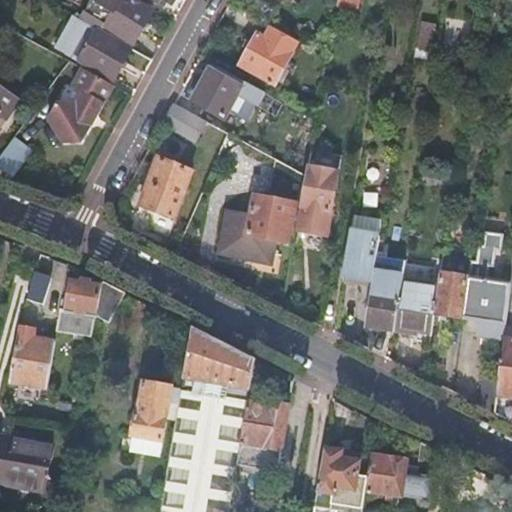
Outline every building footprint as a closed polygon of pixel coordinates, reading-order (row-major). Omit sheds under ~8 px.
[(133,43),(152,13),(132,0),(93,0),(83,18),(103,30),(106,25),(133,43)] [(299,41),(272,26),(266,37),(258,33),(240,66),(274,84),(299,41)] [(131,47),(98,28),(79,60),(112,79),(131,47)] [(416,45),(414,56),(428,59),(432,38),(419,35),(418,46),(416,45)] [(288,104),(213,63),(193,100),(225,118),(240,93),(281,116),(288,104)] [(113,85),(82,67),(62,100),(73,105),(66,116),(46,116),(37,132),(52,158),(71,158),(80,142),(77,135),(88,129),(113,85)] [(222,130),(174,104),(163,125),(208,150),(215,138),(224,143),(228,133),(222,130)] [(288,110),(285,119),(294,122),(297,114),(288,110)] [(314,133),(316,122),(302,115),(298,126),(314,133)] [(77,135),(80,142),(88,129),(77,135)] [(31,150),(13,138),(0,156),(0,166),(13,176),(31,150)] [(311,148),(306,176),(301,204),(296,230),(327,235),(342,154),(311,148)] [(159,158),(140,205),(174,218),(193,171),(159,158)] [(306,176),(281,162),(275,199),(255,195),(252,213),(228,209),(222,244),(273,253),(276,238),(290,241),(296,204),(301,204),(306,176)] [(350,222),(341,275),(341,288),(370,293),(377,251),(381,228),(350,222)] [(473,262),(470,278),(464,318),(476,320),(475,326),(480,332),(486,333),(492,329),(493,323),(505,325),(509,293),(510,283),(487,280),(488,266),(494,267),(496,250),(501,250),(503,235),(486,233),(484,246),(480,246),(478,263),(473,262)] [(273,253),(222,244),(220,252),(233,260),(271,266),(273,253)] [(377,251),(370,293),(365,326),(394,331),(395,329),(402,281),(405,262),(386,259),(387,253),(377,251)] [(432,281),(433,267),(408,265),(407,279),(432,281)] [(51,279),(33,272),(27,296),(42,302),(51,279)] [(470,278),(440,274),(438,287),(434,314),(464,318),(470,278)] [(98,315),(104,281),(71,276),(66,308),(62,307),(58,330),(94,336),(98,315)] [(125,292),(104,281),(98,315),(110,321),(125,292)] [(402,281),(395,329),(417,332),(417,329),(432,331),(434,314),(438,287),(402,281)] [(47,387),(55,340),(32,336),(34,325),(21,323),(20,333),(18,332),(10,381),(47,387)] [(193,326),(183,382),(195,384),(197,378),(249,387),(254,357),(224,342),(193,326)] [(511,340),(504,339),(499,375),(495,412),(511,420),(511,340)] [(483,373),(479,404),(487,408),(493,412),(495,412),(499,375),(483,373)] [(136,413),(133,435),(163,440),(172,386),(145,381),(139,413),(136,413)] [(182,389),(159,511),(229,511),(237,465),(247,400),(182,389)] [(248,394),(247,400),(237,465),(277,471),(288,404),(264,400),(264,396),(248,394)] [(0,433),(0,481),(44,490),(52,443),(0,433)] [(436,449),(421,441),(416,474),(413,493),(429,495),(436,449)] [(360,454),(324,447),(314,506),(349,511),(362,511),(363,510),(366,489),(368,476),(357,474),(360,454)] [(372,453),(368,476),(366,489),(402,495),(402,491),(405,473),(407,459),(372,453)] [(416,474),(405,473),(402,491),(413,493),(416,474)]
